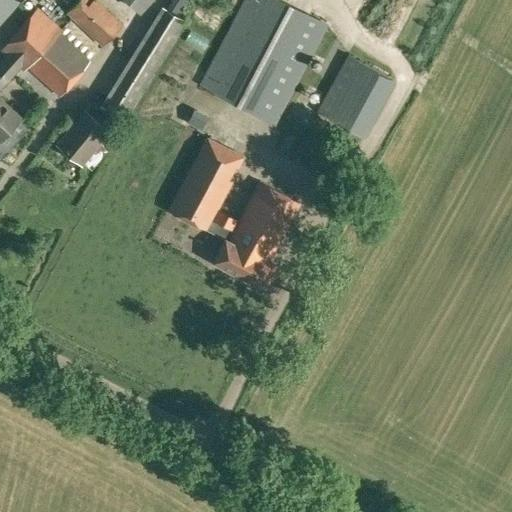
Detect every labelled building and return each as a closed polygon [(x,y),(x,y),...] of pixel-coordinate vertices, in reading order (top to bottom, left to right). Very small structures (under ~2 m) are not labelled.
[(0,0),(0,18),(15,0),(0,0)] [(77,0),(67,12),(103,45),(123,24),(96,0),(77,0)] [(126,0),(137,9),(144,0),(126,0)] [(245,0),(201,84),(275,123),(326,24),(280,0),(245,0)] [(186,22),(162,6),(100,105),(124,120),(186,22)] [(0,137),(20,116),(0,97),(0,87),(20,66),(60,96),(89,61),(58,32),(61,29),(37,7),(0,49),(6,54),(0,61),(0,137)] [(318,110),(360,133),(391,77),(348,54),(318,110)] [(82,161),(92,169),(108,148),(98,140),(105,132),(83,115),(57,147),(79,164),(82,161)] [(259,284),(267,288),(278,266),(271,262),(271,263),(268,261),(300,202),(259,181),(252,195),(231,183),(232,182),(226,179),(234,165),(237,167),(243,156),(207,137),(168,209),(206,229),(225,239),(213,261),(259,285),(259,284)]
